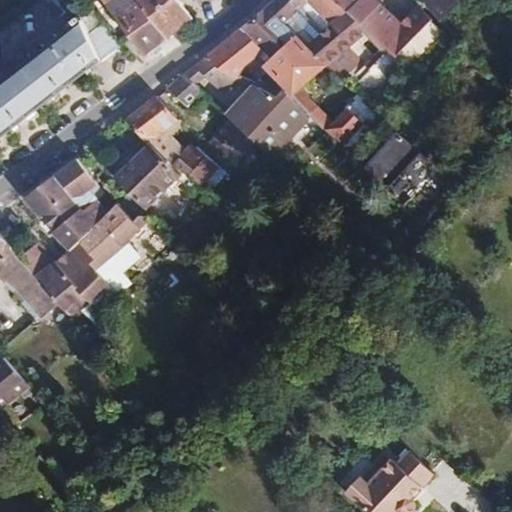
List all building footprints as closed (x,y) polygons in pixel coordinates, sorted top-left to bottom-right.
[(48,0),(61,16),(76,5),(73,0),(48,0)] [(106,0),(148,55),(155,49),(168,39),(137,0),(106,0)] [(137,0),(168,39),(178,30),(193,18),(179,0),(137,0)] [(274,0),(264,9),(241,29),(263,52),(270,60),(296,36),(306,46),(319,35),(298,12),(288,0),(274,0)] [(288,0),(298,12),(319,35),(306,46),(325,64),(343,81),(363,62),(356,55),(348,46),(361,36),(368,29),(390,48),(392,50),(403,61),(409,66),(444,31),(419,8),(402,25),(376,0),(288,0)] [(407,0),(403,4),(411,13),(422,3),(418,0),(407,0)] [(425,0),(423,2),(439,20),(462,0),(425,0)] [(82,13),(85,18),(64,35),(0,84),(0,139),(95,66),(111,54),(120,47),(90,8),(82,13)] [(204,59),(238,78),(245,67),(263,52),(241,29),(221,45),(204,59)] [(370,70),(390,48),(368,29),(361,36),(368,43),(356,55),(363,62),(370,70)] [(306,46),(296,36),(270,60),(265,64),(308,113),(325,131),(326,130),(342,146),(365,125),(379,114),(358,95),(347,108),(347,109),(333,124),(308,97),(310,96),(301,86),(325,64),(306,46)] [(385,57),(397,67),(403,61),(392,50),(385,57)] [(203,93),(183,75),(167,89),(187,108),(203,93)] [(238,111),(231,119),(255,141),(270,156),(308,115),(285,89),(277,97),(259,87),(238,111)] [(146,106),(128,120),(146,140),(149,144),(151,142),(180,174),(184,169),(201,184),(211,192),(227,173),(198,148),(196,151),(191,147),(185,150),(167,131),(181,121),(158,96),(146,106)] [(237,161),(255,141),(231,119),(229,117),(210,144),(237,161)] [(399,133),(365,167),(407,207),(441,170),(399,133)] [(129,157),(112,174),(133,196),(146,210),(169,187),(172,190),(182,180),(195,190),(201,184),(184,169),(180,174),(151,142),(149,144),(146,140),(129,157)] [(98,184),(79,159),(56,177),(26,200),(42,220),(36,225),(48,237),(53,233),(69,251),(62,257),(57,262),(56,262),(35,275),(59,303),(74,321),(84,312),(95,325),(123,298),(120,295),(111,286),(96,270),(125,247),(129,242),(151,217),(141,214),(146,210),(133,196),(123,208),(119,204),(108,215),(90,190),(98,184)] [(364,223),(353,234),(366,246),(377,235),(364,223)] [(0,274),(5,282),(7,281),(19,291),(40,316),(42,318),(59,303),(35,275),(21,259),(0,234),(0,274)] [(142,258),(129,242),(125,247),(96,270),(111,286),(120,295),(133,284),(125,273),(142,258)] [(43,246),(21,259),(35,275),(56,262),(43,246)] [(7,281),(5,282),(35,320),(40,316),(19,291),(7,281)] [(9,347),(0,337),(0,353),(1,354),(9,347)] [(0,407),(28,383),(4,358),(0,361),(0,407)] [(116,444),(109,437),(101,445),(109,452),(116,444)] [(443,480),(410,450),(371,484),(359,476),(346,494),(366,511),(414,511),(430,494),(443,480)] [(10,466),(16,471),(28,459),(23,454),(10,466)]
